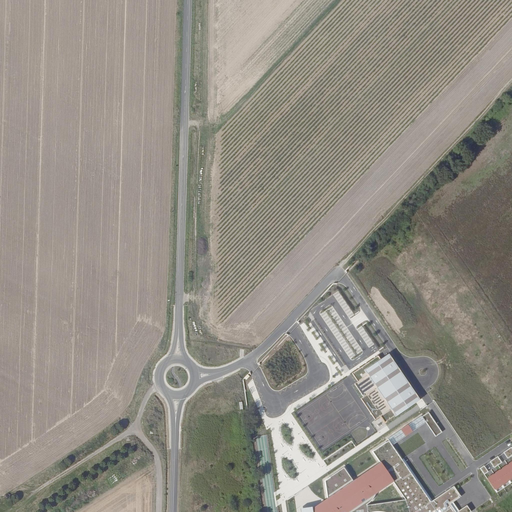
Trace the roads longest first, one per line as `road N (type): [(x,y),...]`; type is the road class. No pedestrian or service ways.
road 1 (tertiary): [(177,359),(187,0)]
road 2 (unclassified): [(192,375),(250,359),(337,269),(430,403)]
road 3 (track): [(337,269),(511,82)]
